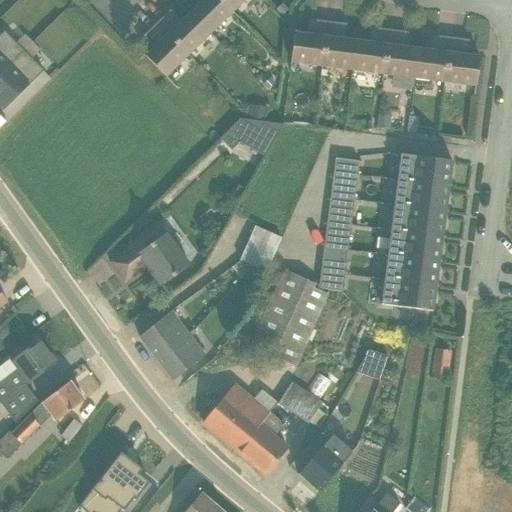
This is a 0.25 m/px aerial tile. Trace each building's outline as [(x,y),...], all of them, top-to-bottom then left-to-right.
[(219,40),(241,18),(222,0),(214,0),(197,18),(219,40)] [(222,0),(241,18),(258,0),(222,0)] [(196,62),(219,40),(197,18),(175,40),(196,62)] [(0,78),(24,53),(2,32),(0,33),(0,78)] [(278,65),(310,69),(314,38),(282,35),(278,65)] [(310,69),(341,73),(345,42),(314,38),(310,69)] [(174,84),(196,62),(175,40),(152,63),(174,84)] [(341,73),(373,77),(377,46),(345,42),(341,73)] [(373,77),(404,80),(408,50),(377,46),(373,77)] [(404,80),(436,84),(440,53),(408,50),(404,80)] [(0,78),(0,104),(10,115),(48,75),(24,53),(0,78)] [(436,84),(467,88),(471,57),(440,53),(436,84)] [(240,103),(234,116),(224,111),(208,141),(220,147),(225,137),(253,151),(268,124),(250,114),(252,109),(240,103)] [(318,155),(309,286),(333,287),(342,157),(318,155)] [(395,181),(448,188),(451,164),(398,157),(395,181)] [(391,208),(445,215),(448,188),(395,181),(391,208)] [(388,233),(442,240),(445,215),(391,208),(388,233)] [(252,253),(259,256),(268,235),(241,223),(226,258),(247,266),(252,253)] [(149,290),(185,268),(162,230),(126,252),(149,290)] [(385,257),(440,263),(442,240),(388,233),(385,257)] [(381,282),(437,289),(440,263),(385,257),(381,282)] [(264,333),(291,343),(305,303),(291,298),(297,279),(269,269),(251,320),(267,325),(264,333)] [(378,308),(433,315),(437,289),(381,282),(378,308)] [(132,338),(149,360),(183,333),(166,312),(132,338)] [(165,381),(199,354),(183,333),(149,360),(165,381)] [(20,386),(48,366),(31,343),(3,363),(20,386)] [(422,345),(418,373),(431,376),(436,347),(422,345)] [(276,379),(263,401),(295,421),(308,399),(276,379)] [(42,424),(72,404),(58,384),(29,405),(42,424)] [(229,454),(263,414),(228,384),(194,424),(229,454)] [(0,424),(0,427),(8,439),(29,425),(20,411),(0,424)] [(229,454),(256,477),(290,437),(263,414),(229,454)] [(0,449),(9,440),(0,431),(0,449)] [(297,475),(316,493),(350,454),(330,437),(297,475)] [(370,450),(366,475),(383,478),(387,452),(370,450)] [(511,480),(511,452),(500,450),(500,454),(491,453),(488,478),(511,480)] [(125,511),(146,483),(113,459),(79,506),(87,511),(125,511)] [(213,511),(192,493),(176,511),(213,511)]
